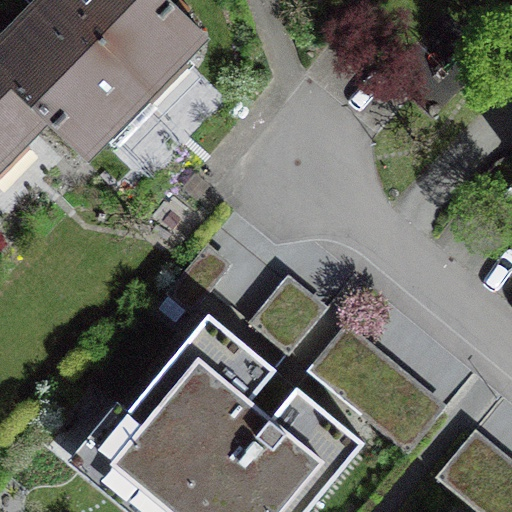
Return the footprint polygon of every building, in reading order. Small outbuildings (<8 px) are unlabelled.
[(0,74),(33,107),(80,152),(119,111),(112,97),(147,62),(161,69),(201,29),(170,0),(40,0),(0,41),(0,74)] [(0,140),(33,107),(0,74),(0,140)] [(191,314),(228,270),(203,249),(166,293),(191,314)] [(289,355),(324,313),(284,280),(249,322),(289,355)] [(272,366),(208,313),(97,446),(135,477),(121,495),(142,511),(302,511),(363,439),(297,384),(269,418),(245,398),(272,366)] [(444,412),(358,341),(324,382),(409,453),(444,412)] [(511,511),(511,469),(470,436),(436,477),(479,511),(511,511)]
